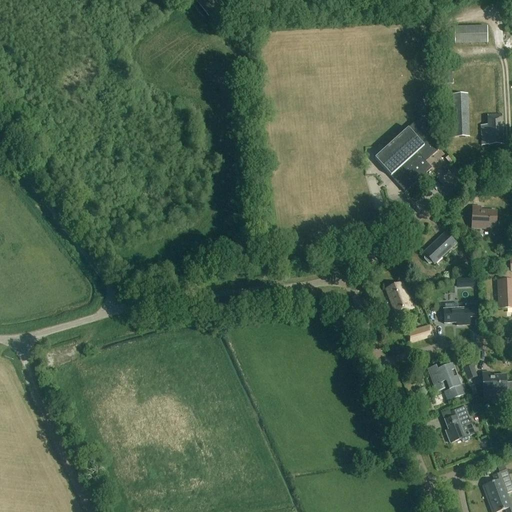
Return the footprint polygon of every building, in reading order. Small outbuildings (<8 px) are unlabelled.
[(199,0),(196,3),(209,18),(224,7),(218,0),(199,0)] [(455,29),(455,45),(487,45),(487,28),(455,29)] [(452,68),(443,68),(444,84),(453,84),(452,68)] [(470,137),(468,95),(453,95),(455,138),(470,137)] [(504,145),(503,114),(489,115),(489,125),(482,125),(483,146),(504,145)] [(375,158),(391,176),(418,152),(427,162),(440,150),(431,141),(438,135),(422,117),(375,158)] [(418,152),(391,176),(405,193),(432,168),(427,162),(418,152)] [(481,208),(473,207),(472,229),(480,230),(480,228),(496,229),(497,212),(481,212),(481,208)] [(457,245),(446,233),(424,253),(426,256),(424,257),(424,260),(428,264),(431,264),(433,263),(435,265),(457,245)] [(511,309),(511,281),(498,282),(499,310),(511,309)] [(396,316),(413,309),(409,299),(408,299),(403,287),(400,288),(399,285),(386,290),(396,316)] [(476,318),(475,305),(467,305),(467,309),(443,310),(444,325),(457,324),(457,327),(470,326),(469,318),(476,318)] [(407,334),(410,344),(432,337),(429,327),(407,334)] [(464,396),(461,387),(452,365),(437,371),(436,367),(427,371),(436,393),(445,390),(443,384),(446,383),(449,391),(444,393),(448,402),(464,396)] [(474,366),(464,370),(468,381),(478,378),(474,366)] [(483,396),(507,394),(506,376),(490,377),(490,373),(482,374),(483,396)] [(474,385),(469,387),(474,401),(479,399),(474,385)] [(475,401),(470,403),(474,415),(480,413),(475,401)] [(450,444),(460,440),(462,442),(465,443),(467,442),(469,440),(469,437),(474,435),(464,409),(450,414),(452,419),(445,421),(449,431),(445,433),(450,444)] [(482,487),(488,501),(506,494),(511,492),(511,484),(507,470),(499,473),(499,474),(493,477),(495,482),(482,487)] [(511,511),(511,507),(511,508),(506,494),(488,501),(491,511),(501,511),(505,510),(505,511),(511,511)]
